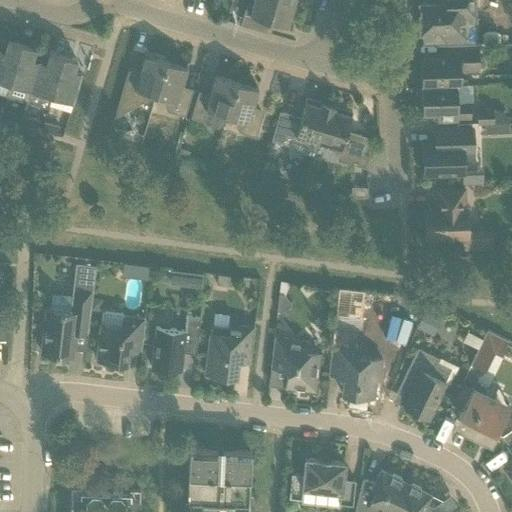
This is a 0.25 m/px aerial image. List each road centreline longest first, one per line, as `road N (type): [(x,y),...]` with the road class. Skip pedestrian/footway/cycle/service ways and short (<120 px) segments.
road 1 (residential): [(483,511),(456,469),(374,433),(81,399),(27,417)]
road 2 (residential): [(105,0),(268,57),(320,53)]
road 3 (residential): [(320,53),(393,111),(392,194)]
